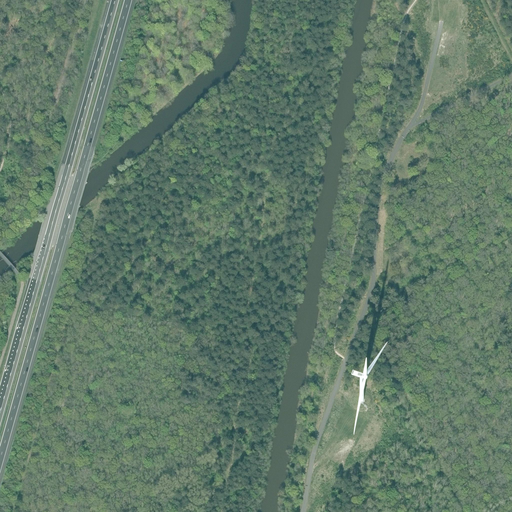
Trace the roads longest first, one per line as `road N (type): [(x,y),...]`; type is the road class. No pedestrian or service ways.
road 1 (motorway): [(0,461),(132,0)]
road 2 (motorway): [(117,0),(0,413)]
